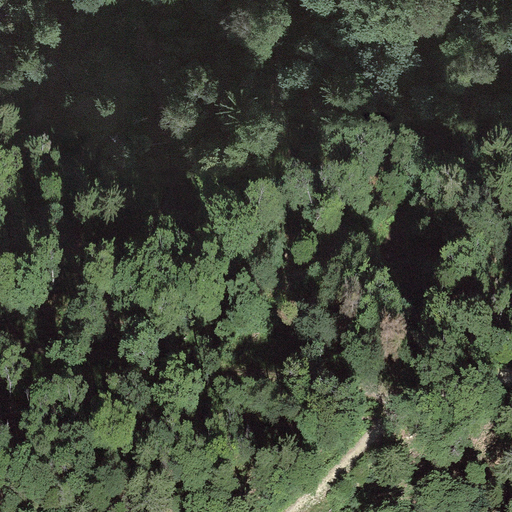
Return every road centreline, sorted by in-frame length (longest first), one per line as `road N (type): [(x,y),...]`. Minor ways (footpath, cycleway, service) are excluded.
road 1 (track): [(421,398),(0,338)]
road 2 (track): [(296,511),(421,398)]
